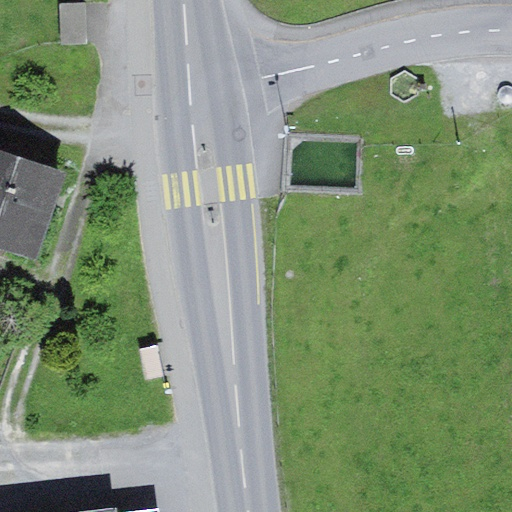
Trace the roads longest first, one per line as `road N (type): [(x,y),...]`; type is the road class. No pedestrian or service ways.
road 1 (track): [(16,465),(10,425),(100,133),(0,109)]
road 2 (primary): [(194,93),(248,511)]
road 3 (unclassified): [(194,93),(406,34),(511,31)]
road 4 (track): [(240,445),(16,465),(0,479)]
